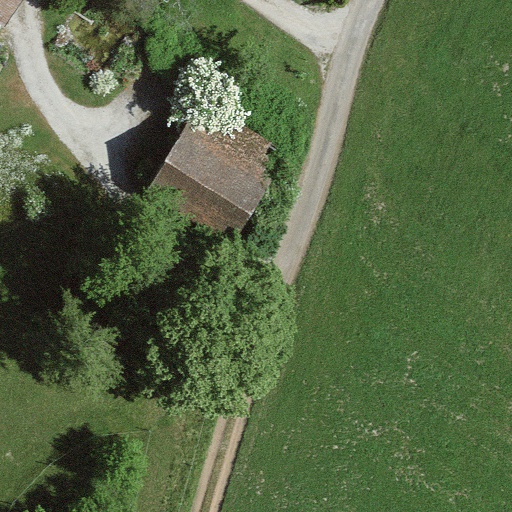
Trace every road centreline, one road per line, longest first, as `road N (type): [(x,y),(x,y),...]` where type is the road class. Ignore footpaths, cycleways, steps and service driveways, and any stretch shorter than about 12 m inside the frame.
road 1 (residential): [(368,0),(259,334)]
road 2 (track): [(208,511),(259,334)]
road 3 (track): [(231,511),(259,334)]
